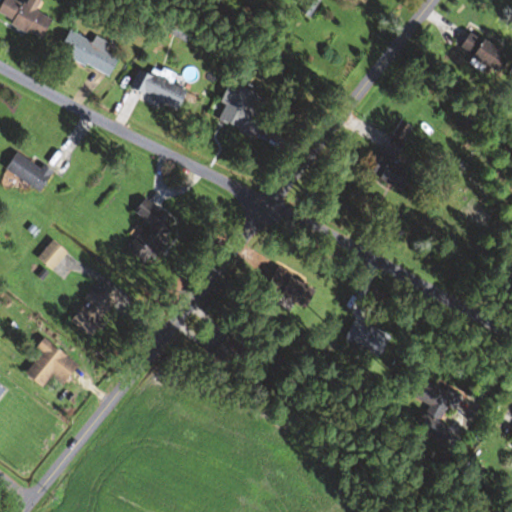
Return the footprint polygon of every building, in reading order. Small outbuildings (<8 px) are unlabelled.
[(0,0),(0,21),(39,39),(47,20),(31,13),(36,0),(22,0),(20,5),(7,0),(0,0)] [(88,42),(63,30),(53,52),(105,77),(116,54),(88,42)] [(504,57),(463,32),(452,51),(492,75),(504,57)] [(183,91),(134,68),(124,89),(173,112),(183,91)] [(211,121),(239,131),(252,94),(224,84),(211,121)] [(391,189),(400,168),(392,165),(408,127),(391,121),(367,179),(391,189)] [(0,169),(33,193),(48,172),(38,165),(35,169),(11,152),(0,168),(0,169)] [(172,222),(137,200),(128,215),(141,223),(123,252),(145,266),(172,222)] [(295,311),(309,291),(273,266),(259,286),(295,311)] [(367,353),(378,334),(351,320),(341,338),(367,353)] [(42,363),(28,370),(34,382),(49,375),(42,363)] [(458,397),(416,379),(407,399),(421,405),(410,431),(438,443),(458,397)]
